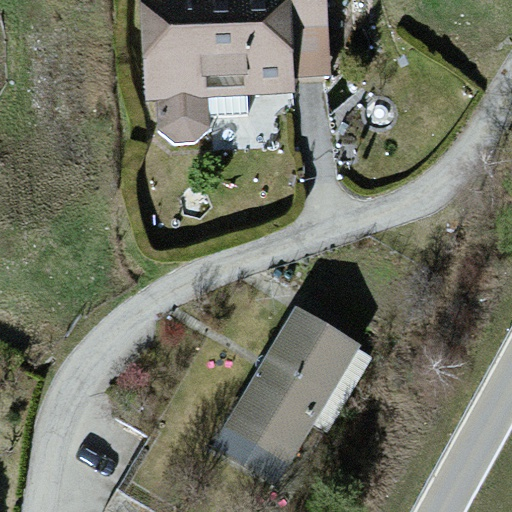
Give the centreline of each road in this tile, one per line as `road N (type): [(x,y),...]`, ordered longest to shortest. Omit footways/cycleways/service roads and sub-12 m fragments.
road 1 (residential): [(38,511),(55,420),(102,342),(190,279),(429,190),(511,86)]
road 2 (trunk): [(511,381),(439,511)]
